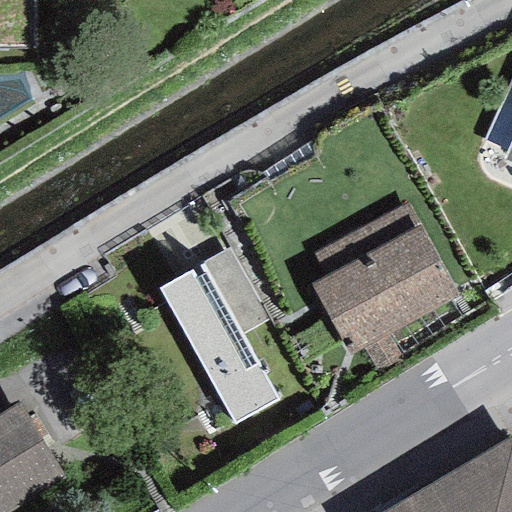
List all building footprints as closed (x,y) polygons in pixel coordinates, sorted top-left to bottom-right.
[(0,0),(0,45),(34,45),(35,0),(0,0)] [(511,77),(481,143),(506,152),(503,161),(511,164),(511,77)] [(458,298),(407,203),(312,255),(323,276),(309,283),(349,357),(458,298)] [(191,270),(157,288),(233,424),(278,399),(242,335),(268,320),(228,249),(197,266),(201,274),(195,277),(191,270)] [(21,408),(0,419),(0,511),(1,511),(61,479),(21,408)] [(511,511),(511,434),(384,511),(511,511)]
